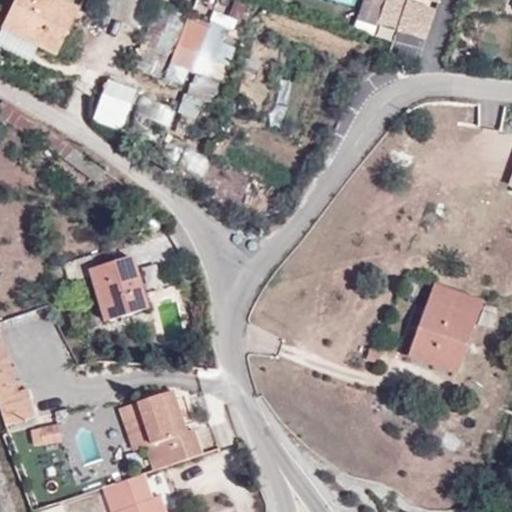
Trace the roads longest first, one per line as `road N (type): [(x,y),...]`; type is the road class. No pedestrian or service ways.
road 1 (residential): [(511,94),(443,88),(409,95),(368,119),(240,285)]
road 2 (residential): [(240,285),(188,205),(0,83)]
road 3 (residential): [(240,285),(229,357),(292,511)]
